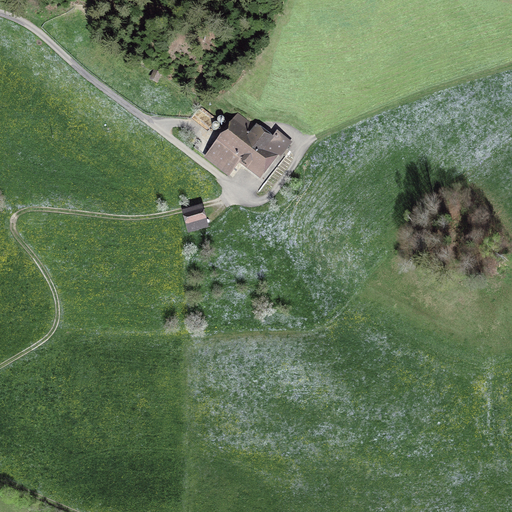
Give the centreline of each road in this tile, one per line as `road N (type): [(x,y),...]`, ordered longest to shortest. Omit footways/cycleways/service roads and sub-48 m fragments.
road 1 (track): [(0,364),(45,339),(56,322),(51,284),(15,232),(20,210),(143,217),(231,198),(237,189),(255,202),(269,197),(298,156),(299,140),(271,126)]
road 2 (unclassified): [(0,11),(37,29),(237,189)]
